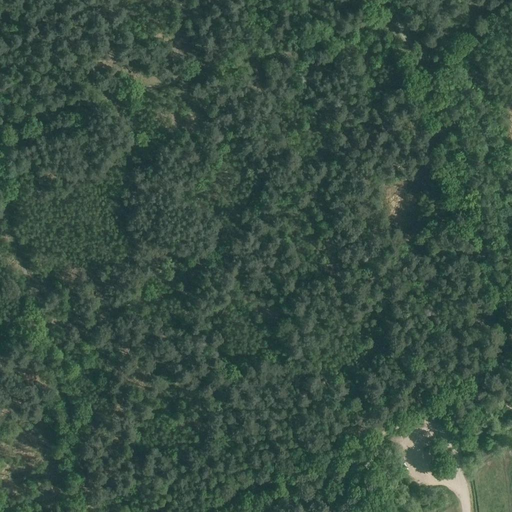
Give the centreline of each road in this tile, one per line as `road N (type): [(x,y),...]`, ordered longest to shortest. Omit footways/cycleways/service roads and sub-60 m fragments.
road 1 (track): [(0,125),(395,15)]
road 2 (track): [(511,345),(395,15)]
road 3 (track): [(93,511),(41,327),(0,339)]
road 4 (track): [(396,428),(216,511)]
